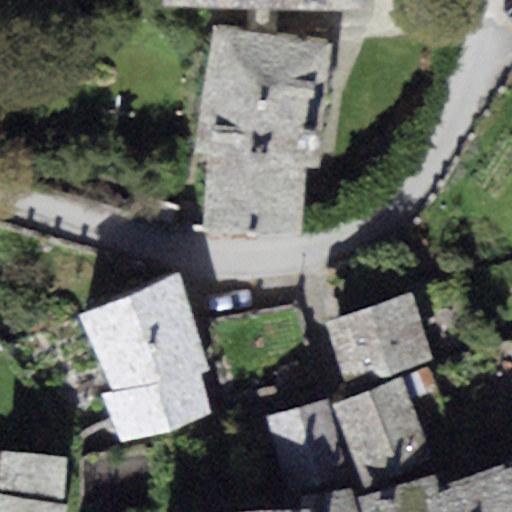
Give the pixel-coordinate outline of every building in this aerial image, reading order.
[(365,0),(161,0),(161,8),(210,9),(365,12),(365,0)] [(207,156),(200,233),(299,236),(304,169),(318,171),(330,47),(213,30),(194,155),(207,156)] [(176,277),(77,317),(111,397),(105,400),(120,446),(211,416),(197,377),(210,372),(176,277)] [(323,323),(344,393),(432,361),(408,295),(323,323)] [(400,381),(332,407),(362,486),(430,461),(400,381)] [(344,480),(322,400),(265,416),(287,496),(344,480)] [(65,460),(0,453),(0,511),(64,511),(65,509),(61,509),(65,460)] [(511,511),(511,463),(439,488),(442,495),(425,501),(427,511),(511,511)] [(435,476),(356,500),(359,511),(427,511),(425,501),(442,495),(439,488),(435,476)] [(352,511),(347,492),(297,500),(298,511),(352,511)]
